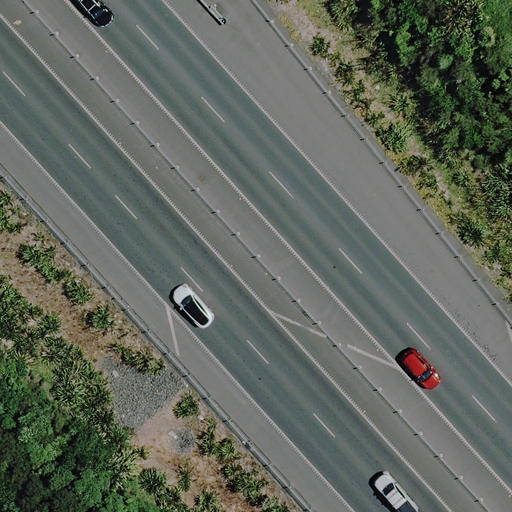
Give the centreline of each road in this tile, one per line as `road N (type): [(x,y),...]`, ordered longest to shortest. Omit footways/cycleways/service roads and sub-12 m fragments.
road 1 (motorway): [(417,511),(0,55)]
road 2 (motorway): [(116,0),(511,439)]
